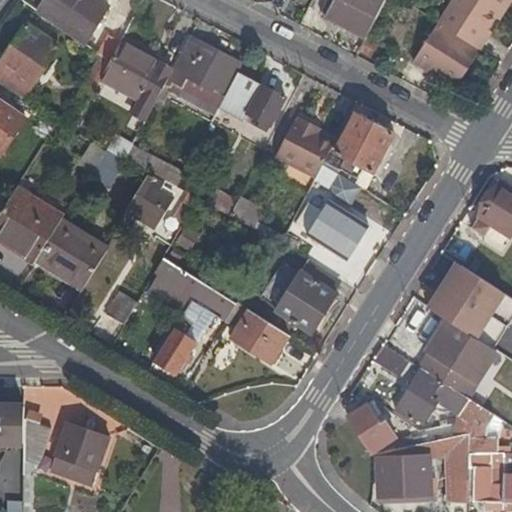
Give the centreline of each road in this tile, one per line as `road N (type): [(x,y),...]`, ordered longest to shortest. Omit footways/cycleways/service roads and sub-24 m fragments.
road 1 (residential): [(479,143),(285,453)]
road 2 (residential): [(479,143),(209,0)]
road 3 (residential): [(285,453),(233,455),(70,361)]
